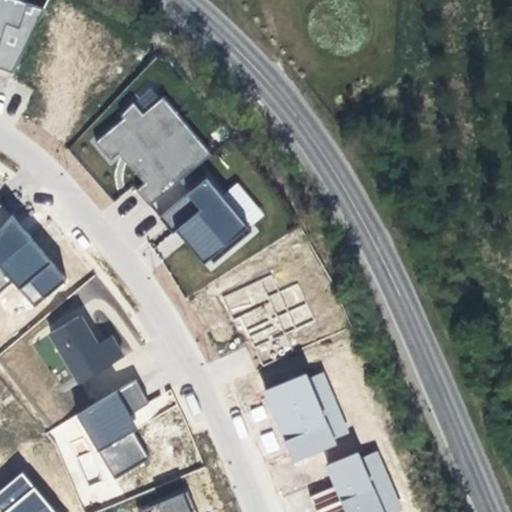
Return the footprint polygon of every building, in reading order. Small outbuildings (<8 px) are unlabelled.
[(0,0),(0,68),(13,73),(47,4),(33,0),(0,0)] [(123,118),(95,142),(111,160),(119,153),(144,183),(136,190),(149,206),(211,154),(163,97),(142,113),(133,102),(120,115),(123,118)] [(207,177),(159,218),(173,233),(176,231),(203,264),(210,259),(213,263),(252,231),(248,227),(264,215),(237,183),(222,196),(207,177)] [(0,229),(12,215),(0,204),(0,229)] [(0,229),(0,292),(13,282),(34,307),(66,280),(31,238),(35,235),(15,212),(12,215),(0,229)] [(285,328),(311,318),(298,284),(265,296),(259,281),(225,295),(231,311),(272,295),(285,328)] [(79,316),(50,333),(81,382),(122,357),(110,337),(97,345),(79,316)] [(263,392),(291,461),(351,437),(322,368),(263,392)] [(136,380),(77,415),(115,480),(149,459),(133,432),(138,429),(130,415),(148,404),(136,380)] [(396,511),(401,510),(377,446),(325,465),(333,487),(311,495),(317,511),(396,511)] [(53,511),(20,473),(0,490),(0,511),(53,511)] [(196,511),(187,491),(139,511),(196,511)]
